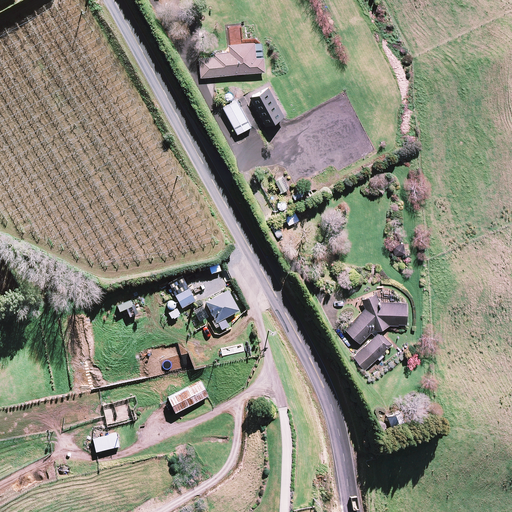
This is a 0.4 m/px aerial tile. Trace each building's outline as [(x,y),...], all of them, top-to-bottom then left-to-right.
[(256,55),(254,40),(229,43),(230,51),(213,53),(214,55),(199,57),(201,77),(242,72),(265,69),(263,54),(256,55)] [(283,111),(269,82),(249,93),(263,121),(283,111)] [(247,117),(231,89),(223,93),(228,102),(223,105),(234,125),(247,117)] [(266,171),(256,175),(262,188),(272,183),(266,171)] [(281,177),(276,179),(281,191),(287,189),(281,177)] [(192,298),(186,285),(173,291),(179,304),(192,298)] [(203,299),(214,321),(216,320),(219,327),(227,323),(222,314),(237,306),(227,286),(203,299)] [(380,333),(390,323),(407,322),(405,298),(378,300),(375,291),(362,295),(365,305),(345,327),(361,342),(371,331),(374,334),(354,356),(367,369),(391,343),(380,333)] [(208,395),(201,380),(167,396),(174,411),(208,395)] [(119,445),(116,431),(92,436),(94,450),(119,445)]
